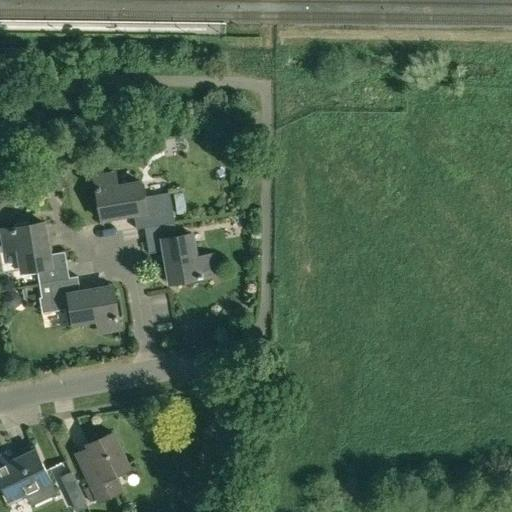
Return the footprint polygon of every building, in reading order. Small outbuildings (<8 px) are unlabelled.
[(136,227),(145,226),(144,225),(175,220),(169,190),(143,195),(140,180),(116,184),(114,172),(95,175),(102,217),(133,212),(136,227)] [(36,267),(39,282),(48,280),(47,280),(70,276),(65,249),(49,252),(43,220),(1,228),(5,248),(17,246),(22,270),(36,267)] [(170,280),(212,273),(208,253),(195,256),(191,232),(177,235),(175,220),(144,225),(145,226),(149,251),(164,249),(170,280)] [(70,276),(47,280),(48,280),(39,282),(42,295),(40,296),(43,312),(71,306),(74,321),(97,317),(100,331),(120,327),(112,284),(81,289),(78,274),(70,276)] [(91,502),(99,498),(99,499),(122,489),(115,473),(130,466),(114,431),(88,443),(98,464),(86,470),(93,485),(84,489),(91,502)] [(35,501),(55,491),(35,449),(9,461),(5,453),(0,455),(0,476),(11,499),(30,490),(35,501)] [(71,471),(60,476),(71,499),(82,494),(71,471)]
